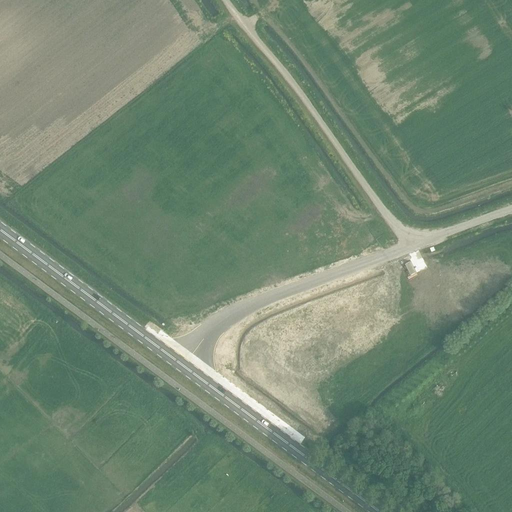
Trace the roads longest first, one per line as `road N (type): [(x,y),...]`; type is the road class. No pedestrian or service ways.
road 1 (primary): [(379,511),(0,228)]
road 2 (unclassified): [(416,235),(391,220),(226,0)]
